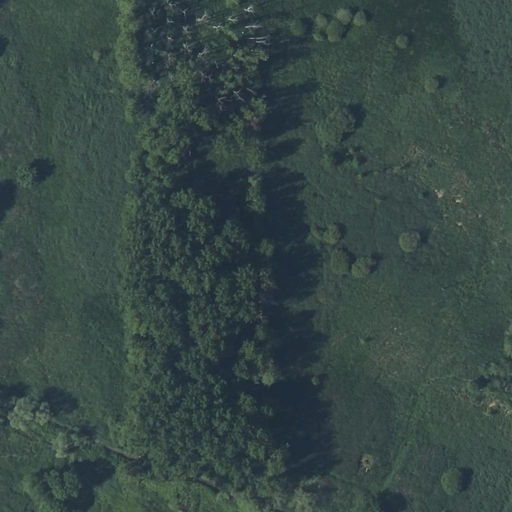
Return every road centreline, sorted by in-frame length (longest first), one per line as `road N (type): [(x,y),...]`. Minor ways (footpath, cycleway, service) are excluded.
road 1 (track): [(511,195),(455,308),(374,511)]
road 2 (track): [(386,482),(312,458),(187,388)]
